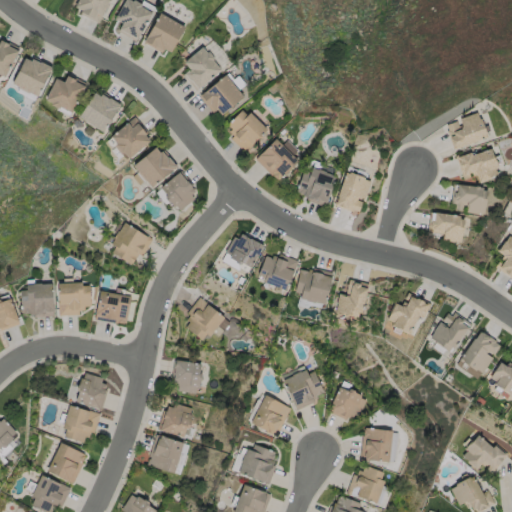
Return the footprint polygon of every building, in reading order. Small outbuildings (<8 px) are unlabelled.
[(109,0),(99,22),(73,11),(77,0),(109,0)] [(115,20),(125,0),(133,0),(153,9),(138,40),(119,31),(122,23),(115,20)] [(185,27),(168,56),(143,41),(160,12),(185,27)] [(0,40),(18,47),(6,77),(0,74),(0,40)] [(191,88),(185,73),(189,71),(184,58),(210,47),(221,75),(191,88)] [(26,55),(52,68),(37,97),(11,84),(26,55)] [(200,98),(224,74),(244,93),(220,117),(200,98)] [(64,82),(67,75),(86,84),(71,113),(44,101),(55,78),(64,82)] [(120,103),(103,131),(79,117),(96,89),(120,103)] [(224,127),(245,107),(267,131),(246,151),(224,127)] [(445,124),(477,111),(487,135),(455,149),(445,124)] [(110,133),(137,118),(150,143),(124,158),(110,133)] [(278,181),(255,159),(276,138),(299,161),(278,181)] [(176,167),(152,188),(133,166),(157,145),(176,167)] [(478,180),(477,175),(462,179),(457,156),(491,147),(498,175),(478,180)] [(336,177),(326,205),(295,195),(305,166),(336,177)] [(159,189),(180,172),(199,195),(177,212),(159,189)] [(371,180),(358,214),(334,206),(347,172),(371,180)] [(487,187),(486,212),(451,210),(453,185),(487,187)] [(428,232),(432,211),(465,218),(460,243),(442,240),(443,235),(428,232)] [(107,250),(125,223),(149,239),(132,266),(107,250)] [(251,271),(224,257),(237,232),(264,245),(251,271)] [(503,257),(497,252),(509,234),(511,235),(511,277),(496,268),(503,257)] [(297,259),(286,288),(263,280),(264,276),(258,273),(265,253),(276,257),(278,252),(297,259)] [(324,305),(293,296),(301,268),(332,276),(324,305)] [(339,294),(347,295),(349,280),(367,284),(361,318),(335,313),(339,294)] [(58,283),(90,283),(90,313),(58,313),(58,283)] [(53,285),(53,316),(21,316),(21,285),(53,285)] [(131,296),(126,325),(95,319),(100,290),(131,296)] [(386,324),(394,302),(404,306),(408,294),(428,301),(415,335),(386,324)] [(0,300),(10,297),(18,323),(0,328),(0,300)] [(225,316),(205,342),(181,324),(200,298),(225,316)] [(429,337),(448,310),(469,326),(451,352),(429,337)] [(459,359),(479,330),(500,345),(481,374),(459,359)] [(502,361),(508,366),(511,361),(511,395),(511,397),(488,378),(502,361)] [(173,393),(173,362),(199,362),(199,393),(173,393)] [(284,380),(313,367),(325,397),(297,409),(284,380)] [(108,380),(100,409),(73,401),(82,373),(108,380)] [(364,395),(355,422),(329,413),(338,386),(364,395)] [(249,422),(264,394),(290,408),(275,436),(249,422)] [(189,407),(188,434),(162,434),(162,406),(189,407)] [(96,411),(93,442),(63,439),(67,408),(96,411)] [(0,415),(18,433),(0,451),(0,415)] [(396,430),(393,462),(361,459),(364,427),(396,430)] [(506,454),(494,470),(483,462),(477,469),(460,457),(477,433),(506,454)] [(182,444),(173,474),(147,466),(155,436),(182,444)] [(74,484),(47,473),(58,443),(86,454),(74,484)] [(245,444),(277,452),(269,483),(237,475),(245,444)] [(348,494),(358,464),(386,473),(377,503),(348,494)] [(449,491),(471,474),(493,502),(479,511),(473,511),(465,501),(460,505),(449,491)] [(60,509),(54,506),(51,511),(44,511),(27,503),(42,475),(70,490),(60,509)] [(269,493),(262,511),(231,511),(242,484),(269,493)] [(363,511),(329,511),(337,497),(364,510),(363,511)] [(123,511),(126,498),(152,503),(150,511),(123,511)]
